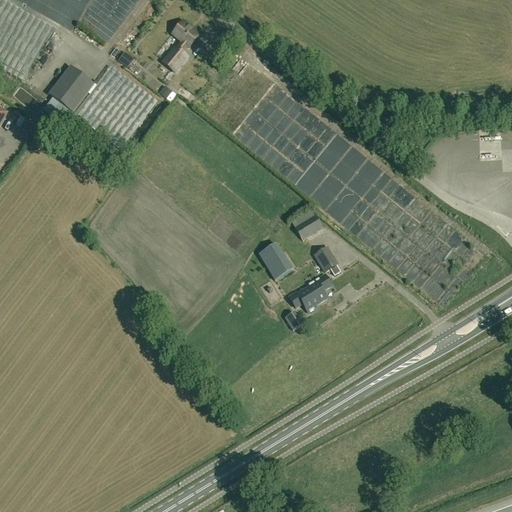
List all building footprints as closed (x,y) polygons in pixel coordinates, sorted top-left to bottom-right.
[(0,0),(0,69),(23,83),(52,30),(0,0)] [(189,48),(199,35),(183,22),(172,35),(181,42),(176,48),(175,47),(162,63),(175,73),(187,57),(182,53),(187,47),(189,48)] [(121,151),(157,103),(111,68),(96,88),(94,86),(94,85),(71,67),(49,96),(53,99),(43,112),(61,126),(71,113),(73,114),(90,92),(92,93),(74,116),(121,151)] [(159,95),(165,99),(170,93),(164,88),(159,95)] [(0,125),(8,112),(0,106),(0,125)] [(494,149),(494,157),(504,157),(503,140),(487,140),(488,149),(494,149)] [(315,216),(294,229),(302,241),(323,228),(315,216)] [(328,249),(315,256),(317,259),(321,266),(325,274),(331,270),(335,277),(340,273),(336,267),(338,266),(328,249)] [(296,294),(289,298),(295,309),(302,305),(308,314),(316,309),(314,307),(327,300),(322,293),(332,287),(325,276),(308,287),(309,289),(297,296),(296,294)] [(293,313),(284,318),(292,331),(301,325),(293,313)]
